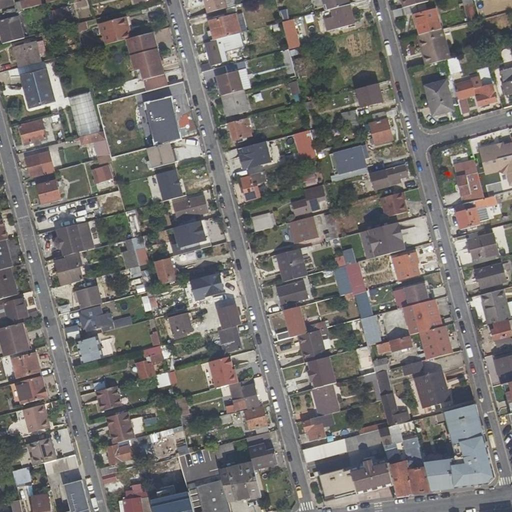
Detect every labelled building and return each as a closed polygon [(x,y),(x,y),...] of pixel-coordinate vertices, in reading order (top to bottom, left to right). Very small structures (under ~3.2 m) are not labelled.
[(0,0),(0,8),(2,8),(14,5),(13,3),(12,0),(0,0)] [(31,8),(28,0),(26,0),(20,2),(22,10),(31,8)] [(203,0),(207,14),(227,8),(224,0),(203,0)] [(321,0),(325,11),(331,10),(349,5),(348,0),(321,0)] [(472,0),(462,0),(463,3),(458,4),(460,10),(464,9),(468,21),(476,19),(472,5),(474,4),(472,0)] [(15,12),(22,10),(20,2),(13,3),(14,5),(15,12)] [(424,2),(404,8),(392,11),(394,17),(426,9),(424,2)] [(4,15),(15,12),(14,5),(2,8),(4,15)] [(328,31),(355,24),(349,5),(331,10),(333,17),(325,19),(328,31)] [(54,21),(63,19),(60,8),(51,11),(54,21)] [(437,10),(413,15),(419,36),(430,33),(442,29),(437,10)] [(222,38),(241,33),(247,32),(242,13),(209,22),(212,31),(209,32),(211,41),(214,40),(222,38)] [(0,35),(2,44),(24,38),(18,16),(0,21),(0,35)] [(103,35),(105,45),(130,38),(129,32),(131,31),(127,17),(98,25),(101,35),(103,35)] [(77,32),(88,29),(86,21),(75,24),(77,32)] [(69,26),(71,34),(77,32),(75,24),(69,26)] [(291,26),(283,28),(288,45),(295,42),(291,26)] [(451,58),(444,29),(442,29),(430,33),(431,37),(422,39),(427,56),(423,57),(425,65),(447,60),(451,58)] [(144,81),(147,80),(150,91),(168,86),(153,33),(127,40),(135,73),(142,71),(144,81)] [(235,44),(243,42),(241,33),(222,38),(223,44),(235,41),(235,44)] [(225,53),(223,44),(222,38),(214,40),(218,55),(220,54),(225,53)] [(423,57),(427,56),(422,39),(419,40),(423,57)] [(205,42),(210,64),(201,67),(203,73),(212,70),(211,67),(223,65),(220,54),(218,55),(214,40),(211,41),(205,42)] [(36,41),(13,47),(19,68),(41,62),(36,41)] [(475,47),(476,52),(487,49),(486,44),(475,47)] [(461,71),(457,57),(451,58),(447,60),(451,73),(461,71)] [(300,78),(306,76),(302,58),(295,59),(300,78)] [(239,72),(251,68),(248,60),(226,66),(228,73),(217,76),(222,96),(244,90),(239,72)] [(511,71),(511,72),(510,68),(500,70),(506,96),(511,94),(511,71)] [(47,71),(26,76),(29,87),(31,94),(27,96),(30,107),(55,100),(47,71)] [(472,81),(454,85),(458,101),(476,96),(479,107),(497,102),(493,85),(482,87),(481,80),(474,82),(475,88),(474,88),(472,81)] [(289,83),(293,96),(301,94),(297,81),(289,83)] [(446,81),(425,87),(429,102),(432,101),(435,115),(454,110),(446,81)] [(154,147),(170,143),(179,141),(168,95),(186,90),(184,82),(168,86),(150,91),(141,93),(143,102),(154,99),(155,105),(144,108),(154,147)] [(361,107),(383,102),(378,84),(357,90),(361,107)] [(228,117),(249,111),(244,90),(222,96),(228,117)] [(72,95),(77,134),(96,132),(92,93),(72,95)] [(125,103),(124,98),(97,105),(104,132),(110,130),(105,108),(125,103)] [(305,111),(316,108),(314,101),(303,104),(305,110),(305,111)] [(293,106),(295,112),(305,111),(305,110),(303,104),(293,106)] [(342,113),(344,121),(358,117),(356,110),(342,113)] [(388,118),(386,118),(384,111),(371,115),(373,122),(364,124),(366,133),(371,131),(375,145),(394,141),(388,118)] [(251,123),(255,122),(253,117),(229,123),(233,140),(255,135),(251,123)] [(35,146),(47,143),(42,120),(19,126),(25,145),(34,143),(35,146)] [(319,128),(310,130),(314,143),(322,140),(319,128)] [(79,138),(82,146),(106,139),(104,132),(79,138)] [(177,149),(172,150),(170,143),(154,147),(147,149),(152,168),(180,161),(177,149)] [(507,173),(510,185),(511,184),(511,143),(503,145),(498,147),(495,145),(479,150),(486,175),(502,171),(507,173)] [(262,165),(257,144),(240,148),(246,169),(262,165)] [(340,180),(358,176),(368,173),(365,159),(369,158),(367,148),(367,147),(367,145),(333,153),(340,180)] [(99,148),(101,156),(109,154),(107,146),(99,148)] [(31,178),(43,175),(38,154),(26,158),(31,178)] [(474,160),(453,166),(463,204),(484,198),(482,190),(470,194),(468,186),(480,182),(474,160)] [(408,177),(404,165),(371,174),(375,190),(401,183),(400,179),(408,177)] [(96,184),(108,180),(104,166),(91,170),(96,184)] [(176,169),(156,174),(163,201),(183,196),(176,169)] [(256,184),(266,181),(264,171),(240,178),(247,200),(260,196),(256,184)] [(305,186),(317,182),(314,173),(301,177),(305,186)] [(55,180),(46,183),(45,177),(36,179),(43,204),(60,199),(55,180)] [(319,201),(325,199),(322,185),(304,190),(307,200),(293,204),(296,215),(321,209),(319,201)] [(404,201),(406,200),(404,192),(381,198),(385,218),(407,212),(404,201)] [(455,206),(457,213),(456,213),(460,230),(480,225),(479,222),(490,218),(487,208),(498,205),(495,195),(484,198),(463,204),(455,206)] [(175,204),(179,220),(197,215),(207,212),(203,197),(175,204)] [(456,213),(457,213),(455,206),(445,209),(447,216),(456,213)] [(138,222),(147,219),(144,207),(125,212),(133,239),(138,237),(141,237),(138,222)] [(269,213),(252,218),(256,232),(277,226),(273,214),(270,214),(269,213)] [(325,234),(327,242),(339,238),(333,213),(324,216),(329,233),(325,234)] [(179,220),(180,226),(198,221),(197,215),(179,220)] [(295,244),(319,238),(314,216),(289,223),(295,244)] [(176,247),(177,256),(201,250),(199,242),(206,240),(201,221),(198,221),(180,226),(174,228),(179,246),(176,247)] [(84,251),(89,250),(82,223),(77,224),(84,251)] [(368,260),(404,251),(397,223),(361,233),(368,260)] [(59,247),(62,247),(65,257),(80,252),(84,251),(77,224),(57,229),(60,238),(57,240),(56,242),(56,244),(57,246),(59,247)] [(469,241),(473,260),(494,254),(491,245),(496,244),(493,235),(469,241)] [(144,250),(141,251),(138,237),(133,239),(139,266),(148,263),(144,250)] [(122,252),(126,269),(139,266),(133,239),(125,241),(127,250),(122,252)] [(14,266),(7,240),(3,241),(9,267),(14,266)] [(0,241),(0,269),(9,267),(3,241),(0,241)] [(276,255),(283,282),(308,275),(301,249),(276,255)] [(345,252),(347,263),(353,262),(350,250),(345,252)] [(65,258),(54,261),(61,287),(85,280),(81,267),(83,266),(80,252),(65,257),(65,258)] [(394,259),(399,281),(420,275),(417,263),(419,262),(416,253),(394,259)] [(175,269),(174,268),(172,258),(154,262),(160,284),(177,280),(177,278),(179,276),(179,274),(179,271),(178,269),(175,269)] [(477,272),(481,289),(507,282),(503,265),(477,272)] [(356,266),(349,268),(351,280),(352,281),(356,280),(359,279),(356,266)] [(0,299),(17,295),(9,267),(0,269),(0,299)] [(95,269),(97,277),(109,274),(107,267),(95,269)] [(141,271),(147,292),(153,290),(148,269),(141,271)] [(233,293),(231,288),(229,280),(228,276),(196,284),(197,290),(191,292),(193,297),(199,295),(201,302),(233,293)] [(354,295),(355,295),(359,293),(356,280),(352,281),(351,280),(350,281),(350,282),(353,293),(354,295)] [(350,281),(341,283),(345,295),(353,293),(350,282),(350,281)] [(304,282),(277,289),(283,311),(297,307),(295,301),(308,297),(304,282)] [(425,283),(404,289),(409,307),(433,301),(431,293),(428,294),(425,283)] [(81,299),(83,310),(104,304),(99,286),(75,292),(78,300),(81,299)] [(486,314),(488,313),(491,325),(511,319),(503,289),(481,295),(486,314)] [(151,309),(158,306),(154,290),(153,290),(147,292),(148,297),(151,309)] [(359,309),(369,307),(365,292),(359,293),(355,295),(359,309)] [(4,305),(6,315),(7,318),(8,321),(24,317),(27,317),(27,315),(23,300),(20,301),(18,298),(7,302),(8,304),(4,305)] [(229,325),(239,322),(233,298),(222,301),(229,325)] [(404,308),(411,335),(424,331),(442,327),(435,300),(433,301),(409,307),(404,308)] [(298,315),(302,314),(300,306),(297,307),(283,311),(289,330),(276,333),(278,341),(291,338),(290,335),(301,332),(300,329),(301,329),(298,315)] [(100,307),(82,311),(87,331),(104,327),(105,332),(113,330),(132,324),(130,318),(113,322),(110,314),(102,316),(100,307)] [(40,319),(38,312),(27,315),(27,317),(24,317),(25,322),(40,319)] [(174,337),(193,332),(188,313),(168,318),(174,337)] [(7,318),(0,320),(0,328),(9,326),(8,321),(7,318)] [(325,322),(305,327),(307,333),(321,330),(327,328),(325,322)] [(496,348),(511,343),(511,332),(509,322),(491,326),(496,348)] [(31,350),(24,323),(9,326),(0,328),(0,344),(3,358),(31,350)] [(224,354),(243,349),(237,326),(217,331),(224,354)] [(424,331),(431,359),(451,353),(449,345),(451,344),(449,334),(446,335),(444,326),(442,327),(424,331)] [(301,350),(305,363),(327,357),(321,330),(307,333),(301,335),(304,349),(301,350)] [(157,332),(152,333),(157,347),(161,346),(157,332)] [(392,352),(413,347),(411,336),(377,346),(379,355),(392,351),(392,352)] [(81,363),(103,357),(97,337),(76,342),(81,363)] [(161,346),(157,347),(145,350),(146,358),(151,357),(152,363),(147,364),(146,360),(136,363),(141,380),(168,373),(165,360),(164,357),(161,346)] [(34,353),(12,359),(17,378),(40,372),(34,353)] [(174,369),(170,355),(164,357),(165,360),(166,360),(169,371),(174,369)] [(234,366),(232,356),(210,362),(217,388),(229,385),(236,384),(232,370),(232,368),(234,366)] [(511,356),(495,361),(501,385),(506,384),(511,382),(511,356)] [(375,373),(388,370),(390,369),(387,358),(372,362),(375,373)] [(364,376),(375,373),(372,362),(371,360),(361,363),(362,366),(358,367),(360,377),(364,376)] [(404,376),(424,371),(422,361),(402,366),(404,376)] [(203,364),(210,390),(217,388),(210,362),(203,364)] [(322,365),(307,369),(312,390),(333,384),(335,383),(332,368),(324,370),(322,365)] [(381,396),(395,393),(388,370),(375,373),(381,396)] [(178,381),(175,371),(168,373),(171,383),(178,381)] [(424,407),(450,400),(442,372),(416,379),(424,407)] [(377,401),(382,400),(381,396),(375,373),(364,376),(366,383),(372,382),(377,401)] [(22,404),(47,397),(42,376),(16,383),(22,404)] [(98,388),(107,385),(105,376),(96,379),(98,388)] [(235,411),(259,405),(253,379),(239,382),(236,384),(229,385),(230,391),(239,390),(239,393),(231,395),(235,411)] [(333,384),(312,390),(319,417),(328,415),(341,411),(333,384)] [(121,405),(116,386),(96,391),(101,411),(121,405)] [(382,400),(382,401),(388,422),(390,427),(398,425),(412,421),(409,412),(400,414),(395,393),(381,396),(382,400)] [(185,397),(175,400),(182,427),(188,425),(186,417),(189,416),(185,397)] [(31,432),(51,427),(45,404),(25,410),(31,432)] [(476,404),(444,413),(455,450),(485,441),(476,404)] [(250,431),(256,429),(257,436),(269,433),(263,408),(245,412),(250,431)] [(128,412),(107,417),(114,444),(129,441),(135,439),(128,412)] [(218,426),(233,422),(231,414),(216,418),(218,426)] [(311,419),(311,421),(303,423),(306,436),(309,436),(310,441),(326,437),(323,427),(331,425),(328,415),(319,417),(311,419)] [(415,428),(413,421),(412,421),(398,425),(400,433),(415,428)] [(388,422),(358,430),(359,435),(379,430),(390,427),(388,422)] [(393,485),(397,496),(414,494),(409,466),(408,461),(401,463),(396,444),(403,442),(402,440),(400,433),(398,425),(390,427),(379,430),(382,443),(387,460),(393,485)] [(343,439),(347,453),(382,443),(379,430),(359,435),(343,439)] [(249,449),(272,443),(269,433),(257,436),(246,439),(249,449)] [(150,435),(135,439),(129,441),(131,447),(151,441),(150,435)] [(423,458),(417,436),(402,440),(403,442),(408,461),(409,466),(414,494),(432,492),(424,463),(423,458)] [(34,464),(55,458),(48,438),(27,445),(34,464)] [(307,463),(347,453),(343,439),(303,450),(307,463)] [(456,455),(452,459),(424,463),(432,492),(488,485),(495,477),(485,441),(455,450),(456,455)] [(232,442),(214,447),(217,462),(227,459),(226,454),(235,452),(232,442)] [(129,446),(119,448),(119,445),(108,447),(110,457),(109,458),(110,465),(143,457),(140,446),(130,449),(129,446)] [(266,449),(250,453),(252,462),(254,468),(277,462),(274,452),(267,453),(266,449)] [(44,463),(48,475),(78,466),(75,454),(44,463)] [(357,491),(358,495),(393,485),(387,460),(373,464),(372,459),(363,462),(364,466),(351,470),(357,491)] [(252,462),(220,471),(222,480),(228,502),(261,497),(255,472),(254,468),(252,462)] [(279,465),(277,462),(254,468),(255,472),(279,465)] [(117,473),(116,466),(100,469),(102,477),(116,473),(117,473)] [(30,467),(16,470),(15,473),(16,482),(17,487),(32,485),(30,467)] [(335,496),(336,497),(357,491),(351,470),(343,472),(342,470),(321,475),(320,471),(315,473),(316,477),(319,476),(325,498),(335,496)] [(4,474),(5,483),(16,482),(15,473),(4,474)] [(118,481),(116,473),(102,477),(104,484),(118,481)] [(90,511),(82,480),(63,485),(70,510),(64,511),(90,511)] [(202,511),(199,511),(230,511),(228,502),(222,480),(195,487),(202,511)] [(153,511),(147,484),(132,486),(133,492),(125,493),(126,497),(123,498),(123,501),(119,502),(120,511),(153,511)] [(34,511),(49,511),(48,495),(32,497),(34,511)]
